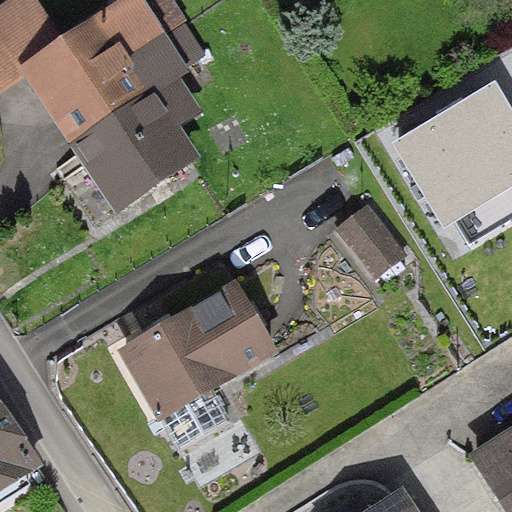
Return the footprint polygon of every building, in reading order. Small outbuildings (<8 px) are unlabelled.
[(182,20),(168,0),(140,0),(135,3),(132,0),(131,0),(61,48),(28,0),(21,0),(0,14),(0,88),(28,70),(76,143),(146,99),(124,63),(158,38),(167,32),(182,20)] [(196,60),(178,31),(161,42),(158,38),(124,63),(146,99),(76,143),(122,207),(191,160),(170,130),(192,116),(170,83),(182,76),(179,71),(196,60)] [(511,180),(511,116),(493,86),(399,143),(446,221),(511,180)] [(400,258),(365,212),(343,229),(378,275),(400,258)] [(271,354),(233,290),(126,352),(164,417),(271,354)] [(0,488),(39,464),(0,403),(0,488)] [(511,511),(511,435),(476,459),(510,511),(511,511)] [(379,511),(366,511),(360,503),(345,511),(405,511),(397,500),(379,511)]
